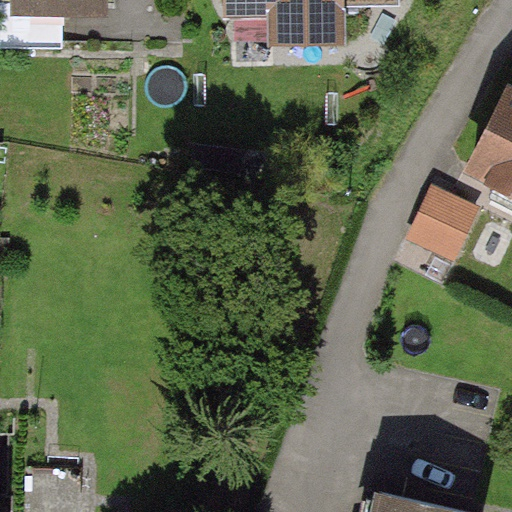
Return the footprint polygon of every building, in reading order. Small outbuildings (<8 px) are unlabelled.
[(102,0),(4,0),(4,13),(102,13),(102,0)] [(269,50),(349,48),(348,12),(347,0),(229,0),(230,21),(268,20),(269,50)] [(347,0),(348,12),(401,11),(401,0),(347,0)] [(511,91),(500,86),(458,171),(511,197),(511,91)] [(432,186),(406,239),(453,261),(478,208),(432,186)]
